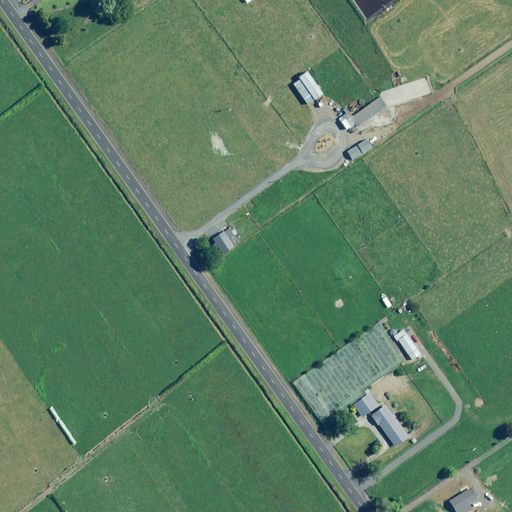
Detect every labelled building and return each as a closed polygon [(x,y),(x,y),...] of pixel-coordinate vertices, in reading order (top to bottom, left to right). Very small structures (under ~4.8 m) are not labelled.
[(314,100),(322,94),(306,71),(298,77),(299,79),(293,84),(307,105),(314,100)] [(359,126),(387,107),(381,97),(352,117),(347,109),(343,111),(345,114),(338,119),(346,130),(354,125),(357,128),(359,126)] [(372,147),(367,139),(357,145),(362,153),(372,147)] [(361,154),(356,146),(347,152),(352,160),(361,154)] [(224,232),(228,239),(237,233),(232,226),(224,232)] [(228,239),(224,232),(212,239),(222,254),(234,247),(228,239)] [(420,354),(403,330),(394,336),(397,341),(398,340),(412,360),(420,354)] [(368,413),(378,406),(369,393),(353,405),(362,418),(368,413)] [(379,407),(369,414),(377,425),(378,425),(394,447),(408,437),(384,404),(379,407)]
